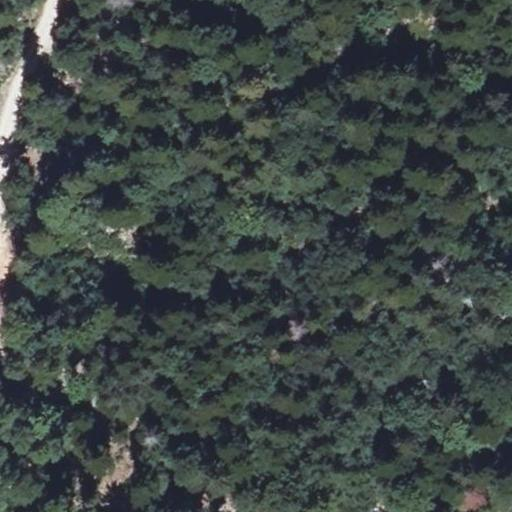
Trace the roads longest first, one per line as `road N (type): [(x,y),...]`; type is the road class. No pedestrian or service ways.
road 1 (track): [(425,511),(422,410),(450,356),(511,273)]
road 2 (track): [(51,0),(0,193)]
